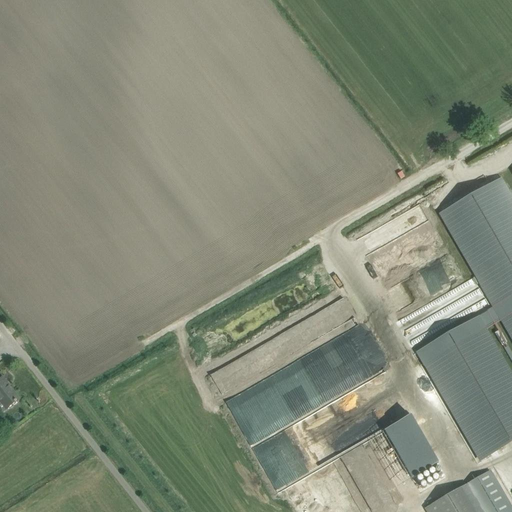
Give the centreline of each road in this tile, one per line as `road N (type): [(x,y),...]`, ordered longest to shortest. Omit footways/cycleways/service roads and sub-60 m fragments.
road 1 (track): [(144,343),(418,178)]
road 2 (track): [(418,178),(511,357)]
